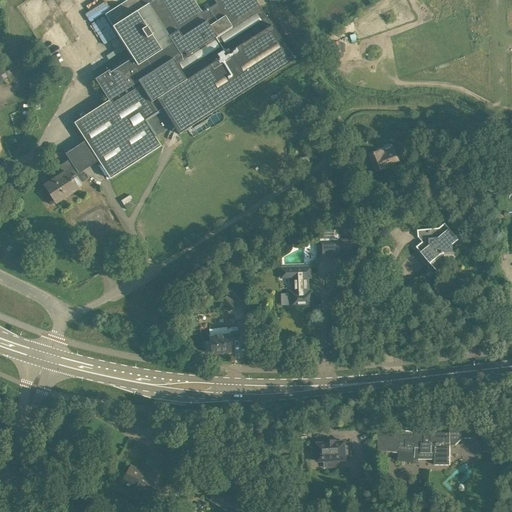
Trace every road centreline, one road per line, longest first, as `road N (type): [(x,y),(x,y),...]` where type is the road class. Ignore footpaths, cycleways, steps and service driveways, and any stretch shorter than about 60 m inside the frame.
road 1 (secondary): [(42,364),(234,397),(387,380)]
road 2 (secondary): [(387,380),(211,380),(48,350)]
road 3 (unclassified): [(62,315),(121,290),(322,163)]
road 4 (unclassified): [(1,482),(42,364)]
road 5 (secondary): [(387,380),(511,366)]
